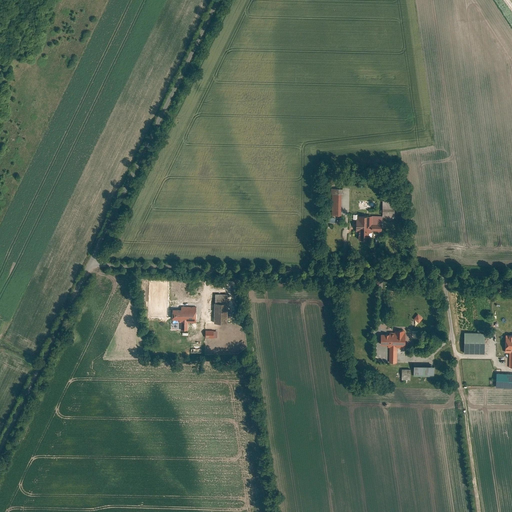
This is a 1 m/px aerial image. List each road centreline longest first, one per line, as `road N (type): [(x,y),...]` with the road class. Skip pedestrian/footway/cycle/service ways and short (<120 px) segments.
road 1 (unclassified): [(511,276),(87,264)]
road 2 (unclassified): [(214,0),(87,264)]
road 3 (unclassified): [(87,264),(0,446)]
